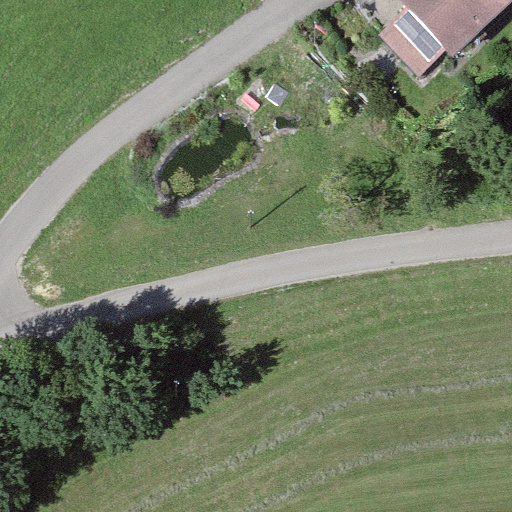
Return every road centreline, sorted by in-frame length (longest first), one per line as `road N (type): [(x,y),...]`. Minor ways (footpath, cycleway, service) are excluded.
road 1 (unclassified): [(0,349),(163,301),(464,255),(511,239)]
road 2 (track): [(0,259),(92,151),(303,0)]
